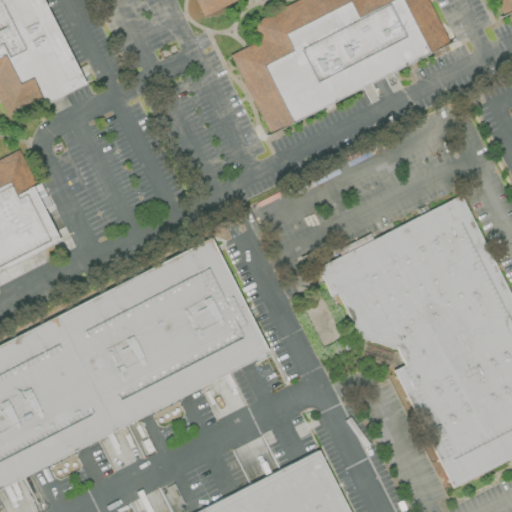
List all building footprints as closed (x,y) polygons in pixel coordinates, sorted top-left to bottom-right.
[(0,0),(41,0),(84,84),(65,93),(71,105),(49,116),(44,106),(10,123),(0,103),(0,0)] [(189,0),(198,17),(232,0),(189,0)] [(425,0),(447,44),(264,134),(226,57),(258,41),(249,24),(297,0),(425,0)] [(511,0),(493,0),(501,14),(511,8),(511,0)] [(0,269),(59,240),(14,151),(0,158),(0,269)] [(511,304),(458,195),(313,268),(328,298),(336,294),(357,337),(392,348),(401,365),(391,371),(449,488),(511,456),(511,332),(506,318),(511,315),(511,304)] [(0,487),(0,342),(207,238),(265,353),(0,487)] [(345,511),(315,451),(194,511),(345,511)]
